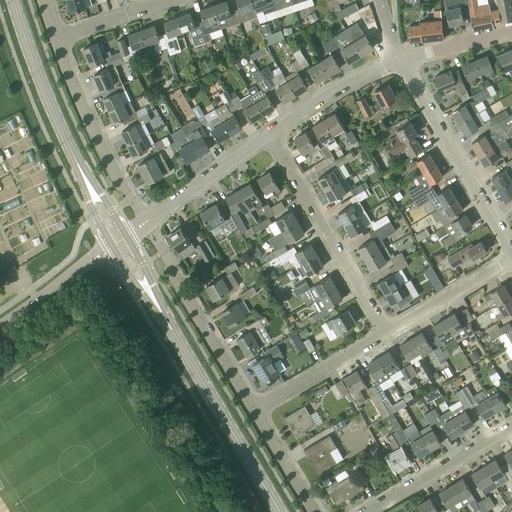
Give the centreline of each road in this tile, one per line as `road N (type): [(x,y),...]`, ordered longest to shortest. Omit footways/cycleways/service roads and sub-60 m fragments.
road 1 (tertiary): [(278,511),(118,241)]
road 2 (tertiary): [(118,241),(61,131),(11,0)]
road 3 (residential): [(388,332),(271,133)]
road 4 (residential): [(511,250),(397,62)]
road 5 (residential): [(253,408),(147,221)]
road 6 (residential): [(147,221),(54,37)]
road 7 (residential): [(365,511),(511,426)]
road 8 (residential): [(253,408),(388,332)]
road 9 (residential): [(147,221),(271,133)]
road 10 (residential): [(271,133),(345,83),(397,62)]
road 11 (unclassified): [(0,324),(118,241)]
road 12 (residential): [(388,332),(511,263)]
road 13 (residential): [(54,37),(174,0)]
road 14 (residential): [(314,511),(253,408)]
